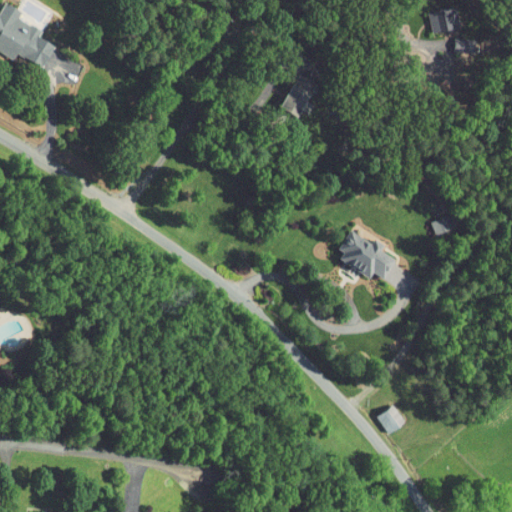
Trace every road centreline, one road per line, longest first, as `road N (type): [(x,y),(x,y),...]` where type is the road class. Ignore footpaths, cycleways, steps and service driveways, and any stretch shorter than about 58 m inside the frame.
road 1 (residential): [(0,137),(240,294),(349,403),(431,511)]
road 2 (residential): [(122,213),(261,0)]
road 3 (residential): [(0,440),(182,465),(198,470),(217,493)]
